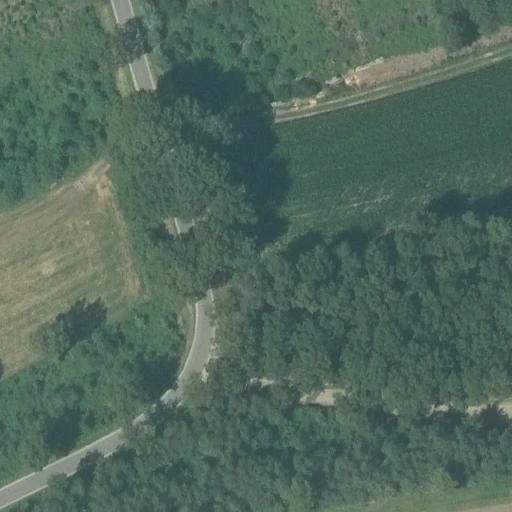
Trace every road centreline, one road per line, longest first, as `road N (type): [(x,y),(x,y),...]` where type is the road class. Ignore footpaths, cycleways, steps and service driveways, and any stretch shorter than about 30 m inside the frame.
road 1 (unclassified): [(0,500),(193,389),(204,362),(208,306),(124,0)]
road 2 (track): [(511,395),(485,400),(324,385),(204,362)]
